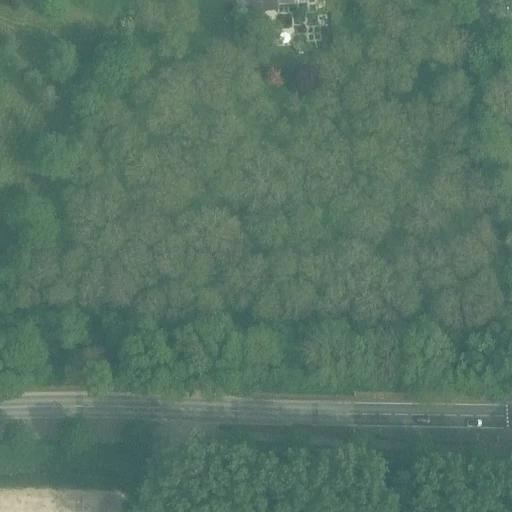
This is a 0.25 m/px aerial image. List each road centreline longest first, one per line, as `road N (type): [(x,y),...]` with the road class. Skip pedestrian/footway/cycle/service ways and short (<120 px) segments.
road 1 (secondary): [(194,410),(511,417)]
road 2 (secondary): [(0,407),(194,410)]
